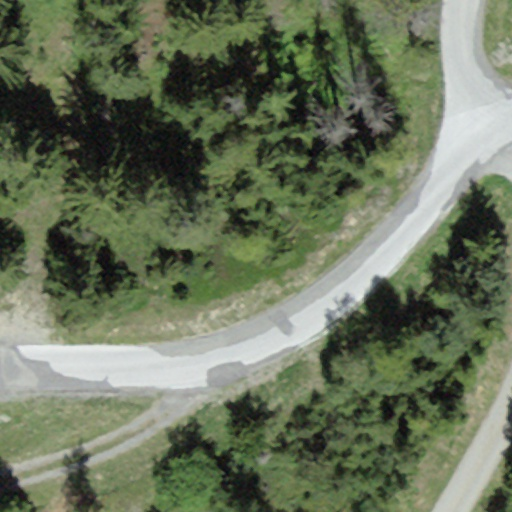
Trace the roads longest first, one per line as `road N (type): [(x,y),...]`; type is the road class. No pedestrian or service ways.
road 1 (tertiary): [(0,366),(168,364),(251,342),(379,262),(490,131)]
road 2 (track): [(490,131),(465,75),(459,0)]
road 3 (residential): [(447,511),(511,402)]
